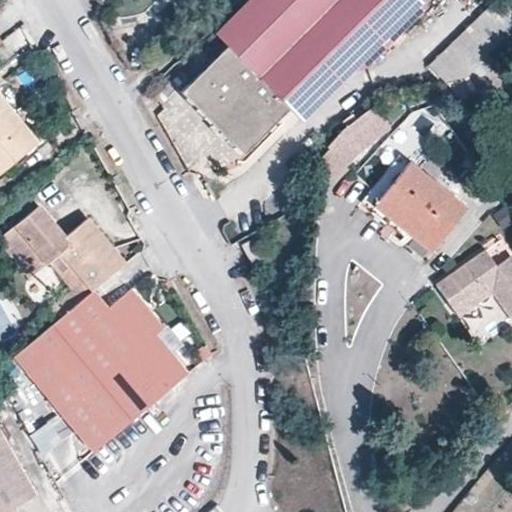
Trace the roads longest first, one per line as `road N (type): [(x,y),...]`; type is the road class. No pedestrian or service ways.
road 1 (residential): [(249,509),(241,337),(51,0)]
road 2 (residential): [(511,414),(433,511)]
